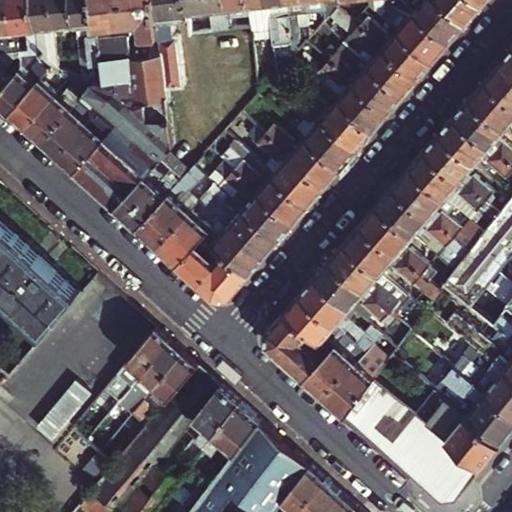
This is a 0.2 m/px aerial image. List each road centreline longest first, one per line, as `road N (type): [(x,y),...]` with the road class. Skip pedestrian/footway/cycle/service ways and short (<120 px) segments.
road 1 (residential): [(227,338),(511,8)]
road 2 (residential): [(0,138),(227,338)]
road 3 (residential): [(227,338),(411,511)]
